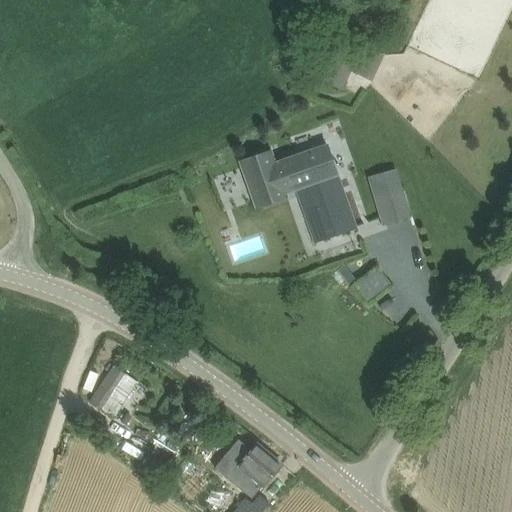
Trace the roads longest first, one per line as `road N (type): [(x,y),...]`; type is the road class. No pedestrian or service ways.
road 1 (tertiary): [(356,497),(180,359),(94,306),(15,277)]
road 2 (unclassified): [(356,497),(511,258)]
road 3 (track): [(35,511),(94,306)]
road 4 (unclassified): [(15,277),(25,224),(19,192),(0,162)]
